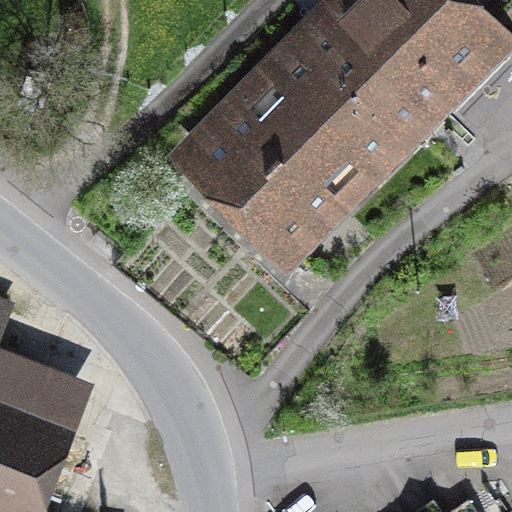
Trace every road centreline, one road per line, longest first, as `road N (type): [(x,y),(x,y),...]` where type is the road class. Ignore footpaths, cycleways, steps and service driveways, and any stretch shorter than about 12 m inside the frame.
road 1 (tertiary): [(197,464),(175,399),(134,340),(0,221)]
road 2 (residential): [(197,464),(511,422)]
